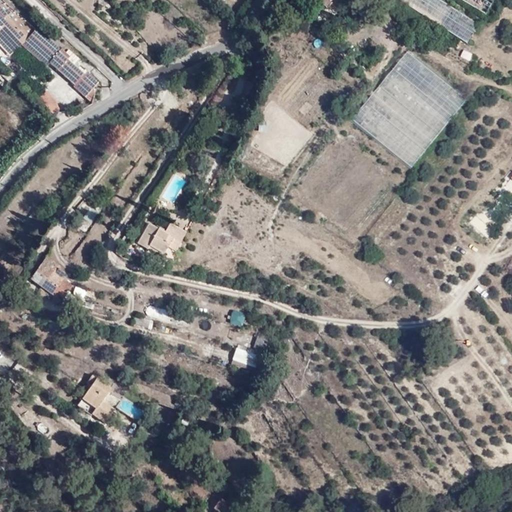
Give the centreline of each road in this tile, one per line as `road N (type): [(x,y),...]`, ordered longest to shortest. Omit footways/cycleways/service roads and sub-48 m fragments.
road 1 (unclassified): [(0,189),(64,127),(154,74),(234,42),(264,0)]
road 2 (unknown): [(124,91),(29,0)]
